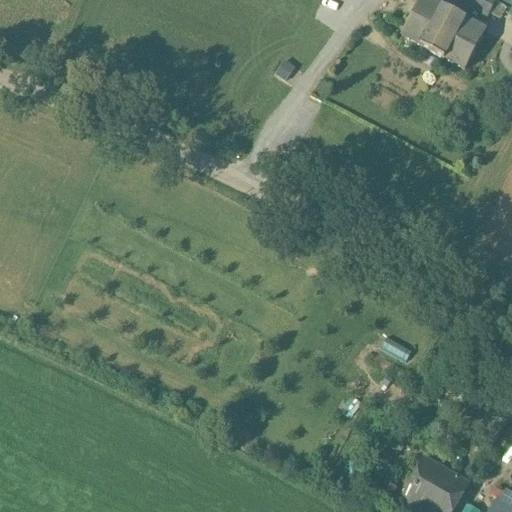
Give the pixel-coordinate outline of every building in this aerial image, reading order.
[(452,0),(468,8),(472,0),(452,0)] [(502,2),(499,0),(472,0),(468,8),(492,21),(502,2)] [(490,34),(426,1),(405,40),(422,49),(419,54),(441,66),(444,60),(470,73),(490,34)] [(294,87),(302,72),(285,62),(276,77),(294,87)] [(453,511),(470,483),(423,457),(400,500),(421,511),(453,511)] [(511,511),(511,508),(499,500),(492,511),(511,511)]
